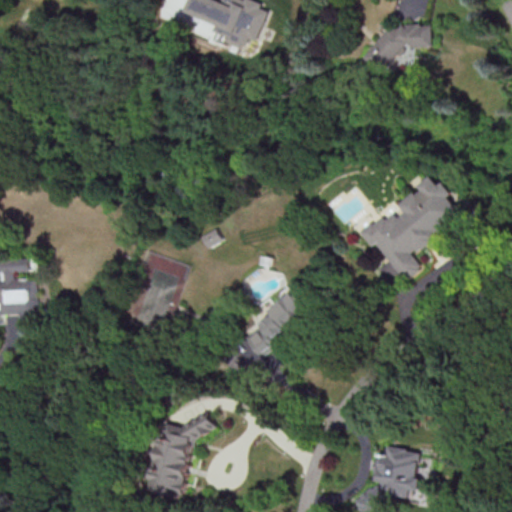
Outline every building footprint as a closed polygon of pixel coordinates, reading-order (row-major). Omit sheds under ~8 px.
[(196,0),(192,10),(222,23),(219,30),(234,37),(233,40),(251,48),(256,37),(263,40),(277,10),(267,6),(268,2),(263,0),(196,0)] [(415,42),(420,46),(441,45),(439,23),(428,24),(428,22),(409,23),(405,29),(400,24),(373,57),(391,72),(415,42)] [(366,232),(404,282),(424,266),(415,254),(469,213),(446,184),(445,184),(439,176),(366,232)] [(202,236),(208,247),(223,238),(217,227),(202,236)] [(0,257),(0,270),(8,270),(8,276),(0,276),(0,321),(6,321),(5,311),(27,310),(27,321),(49,319),(46,275),(23,276),(22,269),(40,268),(39,255),(0,257)] [(265,357),(250,336),(265,324),(264,322),(276,313),(272,309),(297,290),(300,293),(307,287),(320,305),(310,312),(316,321),(303,332),(298,325),(290,330),(287,326),(275,335),(282,344),(265,357)] [(150,488),(185,498),(202,437),(221,425),(212,410),(193,422),(195,425),(192,427),(168,421),(150,488)] [(391,443),(389,453),(381,452),(376,478),(383,479),(383,483),(360,500),(368,511),(381,511),(396,501),(397,494),(414,497),(416,490),(425,491),(428,476),(423,475),(427,450),(391,443)]
